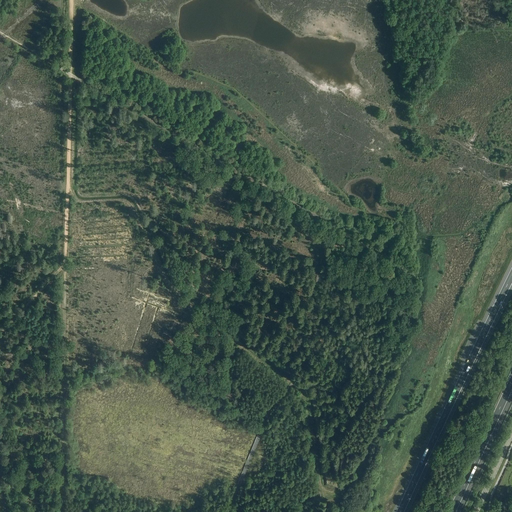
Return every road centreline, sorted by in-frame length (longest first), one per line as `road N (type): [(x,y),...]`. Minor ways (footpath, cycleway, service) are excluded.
road 1 (motorway): [(511,275),(400,511)]
road 2 (track): [(61,511),(65,264)]
road 3 (track): [(0,335),(65,264),(68,194)]
road 4 (motorway): [(451,511),(511,381)]
